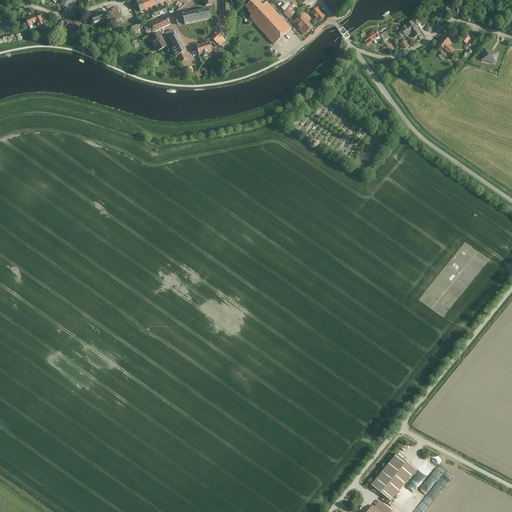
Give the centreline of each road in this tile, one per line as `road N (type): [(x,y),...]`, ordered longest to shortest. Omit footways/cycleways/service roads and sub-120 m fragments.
road 1 (residential): [(511,202),(423,140),(355,50)]
road 2 (unclassified): [(402,428),(511,289)]
road 3 (residential): [(355,50),(399,56),(452,21),(511,38)]
road 4 (unclassified): [(511,486),(402,428)]
road 5 (residential): [(14,0),(60,14),(108,4),(124,4),(127,13)]
road 6 (residential): [(198,0),(173,17),(194,42),(216,29),(216,0)]
